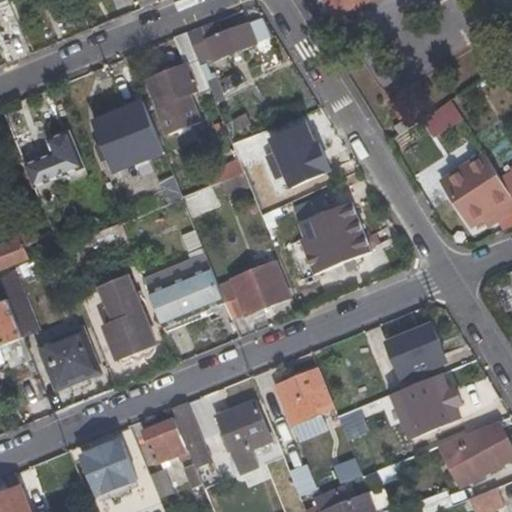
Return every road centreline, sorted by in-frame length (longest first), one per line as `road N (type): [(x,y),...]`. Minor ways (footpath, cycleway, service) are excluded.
road 1 (residential): [(0,456),(442,275)]
road 2 (residential): [(276,0),(442,275)]
road 3 (residential): [(0,87),(208,0)]
road 4 (residential): [(442,275),(511,384)]
